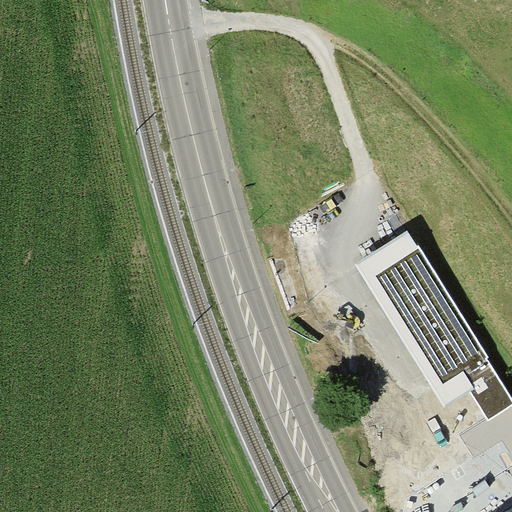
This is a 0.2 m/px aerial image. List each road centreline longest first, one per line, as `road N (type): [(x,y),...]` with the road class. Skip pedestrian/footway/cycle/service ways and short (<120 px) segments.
road 1 (primary): [(166,0),(217,227),(332,511)]
road 2 (track): [(169,22),(206,14),(317,33),(401,89),(481,165),(511,217)]
